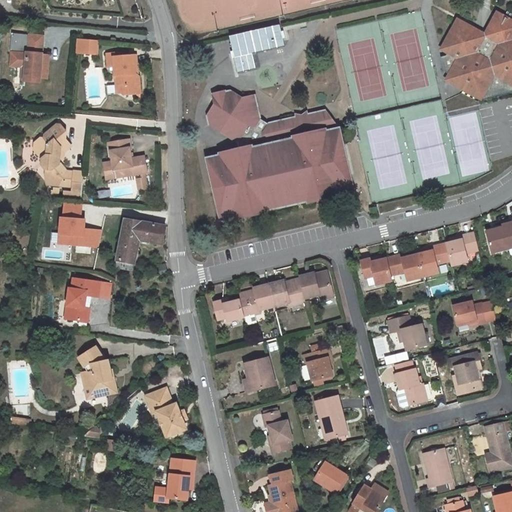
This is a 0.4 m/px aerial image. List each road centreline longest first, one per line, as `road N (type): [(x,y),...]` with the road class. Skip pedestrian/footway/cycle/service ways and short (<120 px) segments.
road 1 (residential): [(185,278),(173,249),(167,51),(156,0)]
road 2 (residential): [(237,511),(185,278)]
road 3 (residential): [(338,242),(386,431)]
road 4 (residential): [(495,343),(508,399),(386,431)]
road 5 (residential): [(338,242),(474,208),(511,187)]
road 6 (residential): [(185,278),(338,242)]
road 7 (unknown): [(167,51),(80,32),(64,48),(62,67)]
